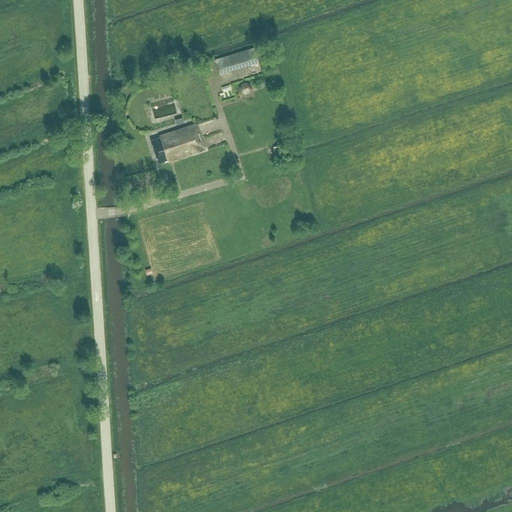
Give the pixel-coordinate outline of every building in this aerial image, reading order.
[(220,74),(258,62),(253,48),(215,60),(220,74)] [(245,95),(249,93),(251,89),(250,84),(246,82),(241,84),(239,88),(240,93),(245,95)] [(246,103),(253,101),(251,94),(244,97),(246,103)] [(168,163),(205,151),(197,125),(159,137),(160,139),(151,142),(158,164),(167,161),(168,163)] [(282,144),(273,147),(277,159),(286,156),(282,144)] [(258,177),(265,175),(263,168),(256,171),(258,177)]
